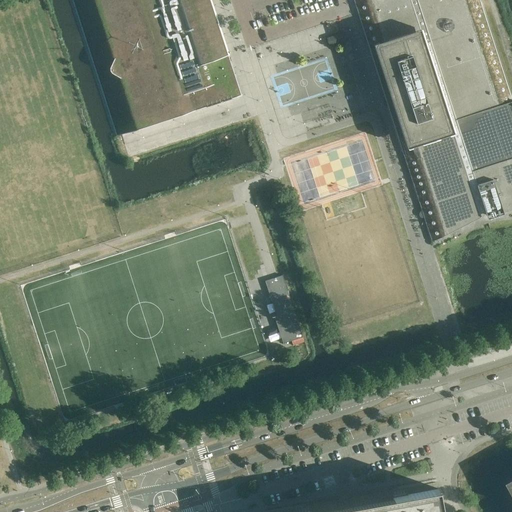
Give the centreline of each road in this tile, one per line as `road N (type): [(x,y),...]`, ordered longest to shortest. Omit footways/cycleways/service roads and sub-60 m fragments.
road 1 (secondary): [(511,358),(155,467)]
road 2 (secondary): [(179,484),(511,371)]
road 3 (secondary): [(155,467),(28,511)]
